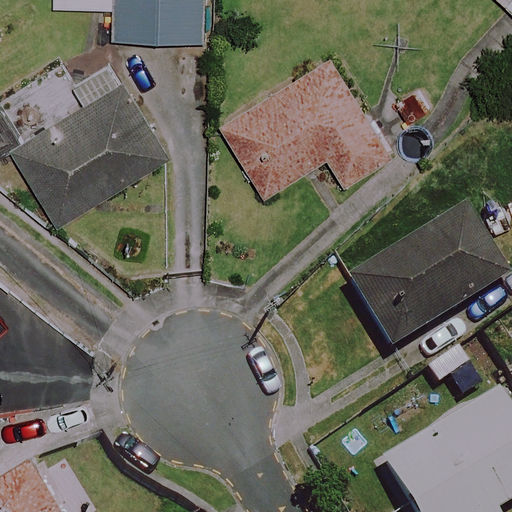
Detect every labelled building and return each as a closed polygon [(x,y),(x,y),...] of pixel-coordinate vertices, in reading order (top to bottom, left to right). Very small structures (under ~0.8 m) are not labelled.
[(57,0),(57,8),(114,11),(113,38),(206,42),(207,0),(57,0)] [(393,158),(334,59),(224,125),(266,194),(329,156),(347,185),(393,158)] [(87,111),(33,142),(10,103),(0,108),(0,163),(18,153),(60,225),(171,161),(116,65),(74,89),(87,111)] [(506,286),(464,216),(348,286),(390,355),(506,286)] [(494,511),(511,501),(511,424),(496,397),(380,464),(407,511),(494,511)] [(0,511),(66,511),(38,461),(0,482),(0,511)]
